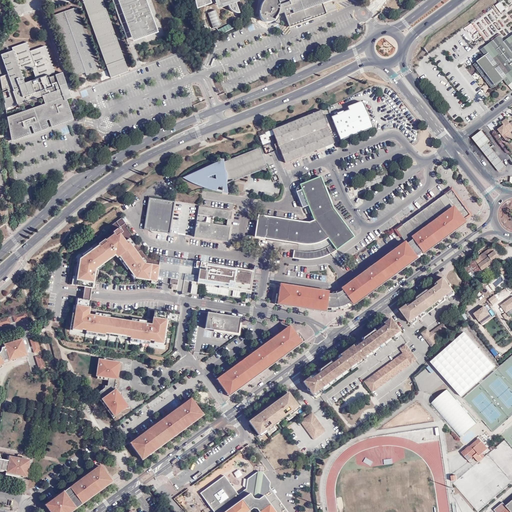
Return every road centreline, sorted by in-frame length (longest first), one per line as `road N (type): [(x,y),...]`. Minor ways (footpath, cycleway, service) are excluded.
road 1 (secondary): [(0,270),(144,156),(373,60)]
road 2 (secondary): [(367,45),(127,151),(0,253)]
road 3 (residential): [(494,215),(333,335)]
road 4 (residential): [(338,340),(477,238),(501,231)]
road 5 (residential): [(330,160),(367,230),(430,184),(426,163)]
road 6 (residential): [(263,274),(336,282),(396,239)]
road 7 (residential): [(240,255),(148,240),(131,216),(135,209)]
road 8 (residential): [(228,411),(129,484)]
road 9 (residential): [(134,490),(232,417)]
